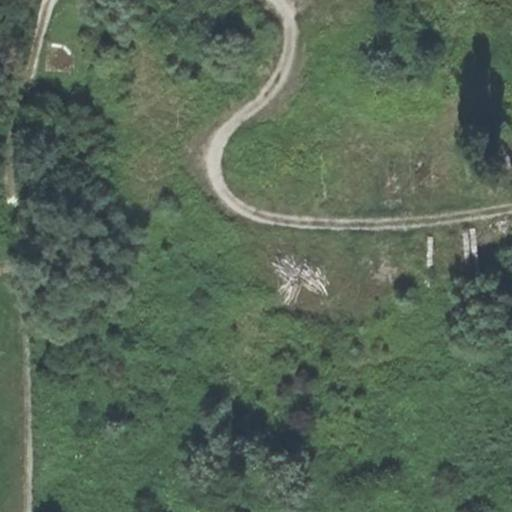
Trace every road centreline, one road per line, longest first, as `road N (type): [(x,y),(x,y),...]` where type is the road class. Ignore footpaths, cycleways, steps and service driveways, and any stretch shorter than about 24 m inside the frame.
road 1 (track): [(287,0),(292,51),(279,91),(218,134),(212,167),(227,196),(259,214),(363,224),(456,221),(511,209)]
road 2 (track): [(31,70),(22,196),(36,245),(32,511)]
